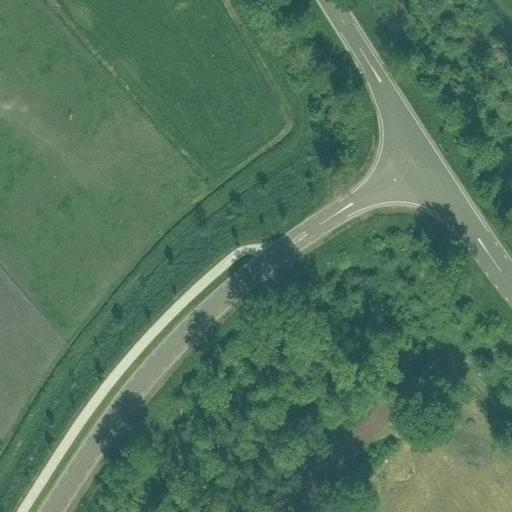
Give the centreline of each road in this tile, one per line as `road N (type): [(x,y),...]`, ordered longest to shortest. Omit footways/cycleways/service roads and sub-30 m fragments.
road 1 (tertiary): [(49,511),(169,346),(303,231),(423,152)]
road 2 (track): [(511,420),(455,370),(425,375),(283,511)]
road 3 (unclassified): [(423,152),(329,0)]
road 4 (tertiary): [(511,283),(423,152)]
